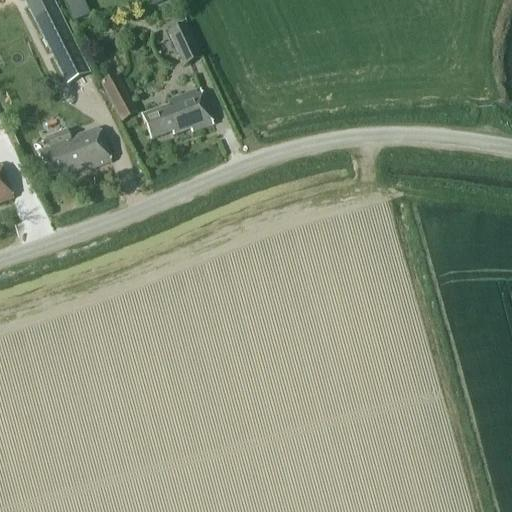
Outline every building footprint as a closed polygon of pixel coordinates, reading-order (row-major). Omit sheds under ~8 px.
[(52,0),(23,0),(55,62),(78,51),(52,0)] [(63,0),(74,26),(91,19),(83,0),(63,0)] [(202,59),(185,24),(167,33),(183,68),(202,59)] [(101,84),(123,124),(138,115),(116,76),(101,84)] [(213,126),(201,91),(169,103),(170,107),(142,117),(151,142),(172,134),(173,137),(191,131),(192,134),(213,126)] [(112,164),(100,129),(70,140),(68,133),(47,141),(50,151),(40,154),(49,180),(71,172),(72,175),(89,168),(90,171),(112,164)] [(0,204),(13,200),(1,165),(0,165),(0,204)]
